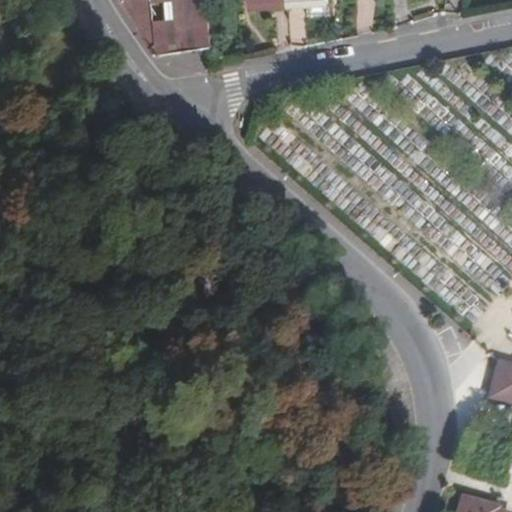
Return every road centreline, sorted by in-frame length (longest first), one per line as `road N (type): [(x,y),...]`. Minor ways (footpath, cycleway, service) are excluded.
road 1 (residential): [(160,100),(386,302),(429,364),(436,429),(422,511)]
road 2 (residential): [(160,100),(511,35)]
